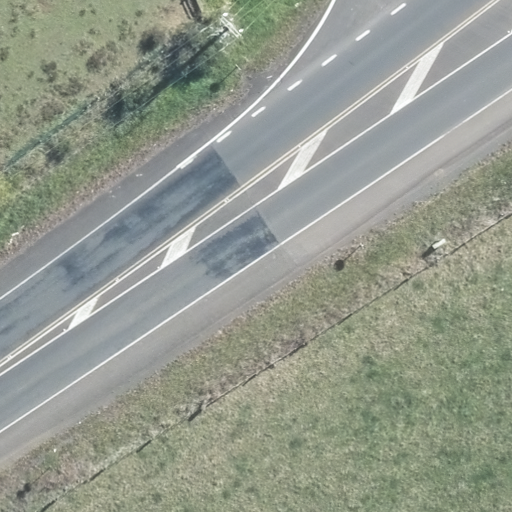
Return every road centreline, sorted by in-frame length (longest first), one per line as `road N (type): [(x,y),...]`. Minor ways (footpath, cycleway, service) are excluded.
road 1 (secondary): [(354,120),(0,358)]
road 2 (secondary): [(511,0),(354,120)]
road 3 (tertiary): [(354,120),(388,0)]
